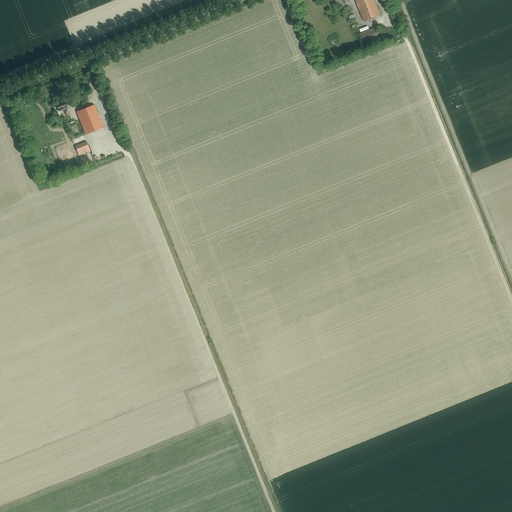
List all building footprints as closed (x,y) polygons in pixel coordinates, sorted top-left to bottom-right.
[(355,0),(364,21),(380,15),(374,0),(355,0)] [(365,48),(384,40),(378,26),(359,34),(365,48)] [(68,111),(66,109),(67,108),(64,101),(56,105),(59,112),(64,110),(65,112),(65,113),(66,116),(69,115),(68,111)] [(85,134),(103,127),(94,105),(77,112),(85,134)] [(86,142),(75,146),(79,155),(90,151),(86,142)]
